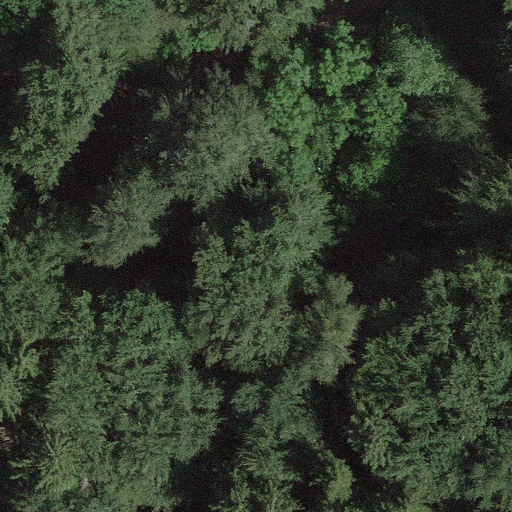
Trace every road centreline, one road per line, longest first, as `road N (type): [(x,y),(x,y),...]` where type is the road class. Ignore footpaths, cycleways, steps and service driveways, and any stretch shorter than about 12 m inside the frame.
road 1 (track): [(0,64),(180,58),(351,0)]
road 2 (track): [(0,212),(106,108),(180,58)]
